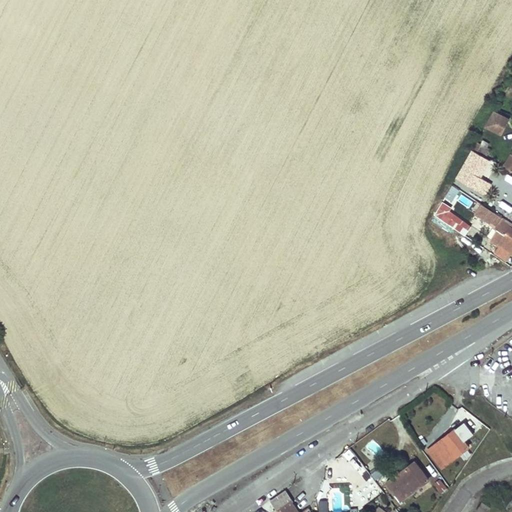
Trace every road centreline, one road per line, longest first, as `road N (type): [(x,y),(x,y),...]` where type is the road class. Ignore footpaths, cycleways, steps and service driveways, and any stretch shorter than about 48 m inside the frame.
road 1 (primary): [(511,281),(151,468),(119,469)]
road 2 (primary): [(171,511),(511,311)]
road 3 (primary): [(119,469),(95,459),(57,460),(27,479),(9,511)]
